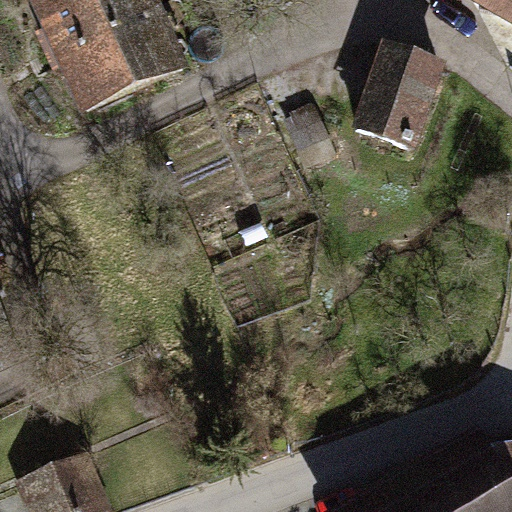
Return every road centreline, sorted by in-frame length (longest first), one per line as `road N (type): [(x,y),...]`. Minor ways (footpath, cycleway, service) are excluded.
road 1 (residential): [(511,95),(397,12),(334,20),(19,177),(0,127)]
road 2 (residential): [(210,511),(511,405)]
